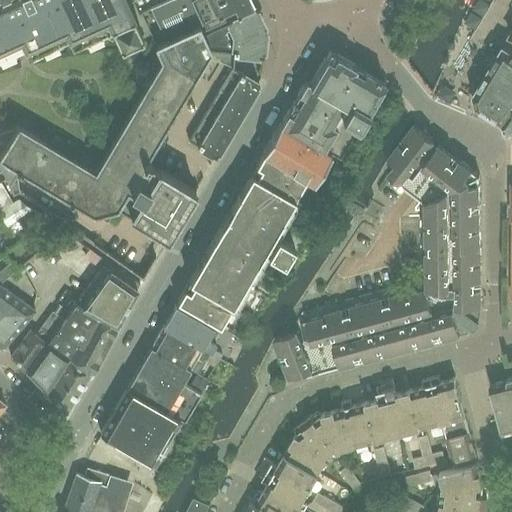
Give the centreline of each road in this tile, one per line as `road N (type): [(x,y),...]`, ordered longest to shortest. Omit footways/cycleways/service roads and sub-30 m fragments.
road 1 (unclassified): [(68,445),(324,22)]
road 2 (residential): [(468,349),(333,384),(281,410),(216,511)]
road 3 (residential): [(494,320),(493,158)]
road 4 (residential): [(493,158),(426,112),(394,67)]
